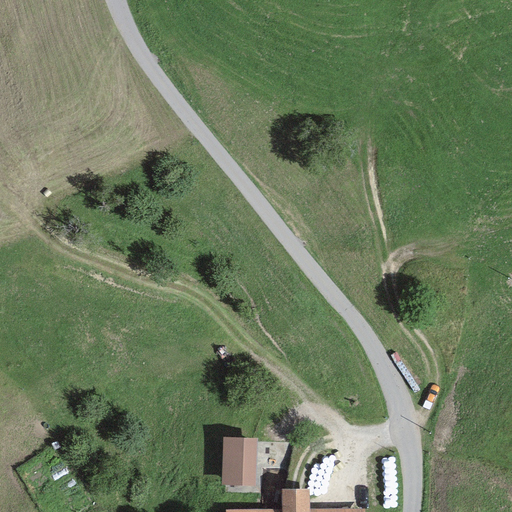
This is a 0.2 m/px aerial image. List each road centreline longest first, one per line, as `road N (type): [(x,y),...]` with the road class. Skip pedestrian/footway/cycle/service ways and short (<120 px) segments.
road 1 (unclassified): [(117,0),(160,76),(374,346),(407,423),(412,511)]
road 2 (track): [(335,500),(349,434),(407,423),(427,405),(432,374),(402,315),(390,266),(419,250),(458,263),(511,262)]
